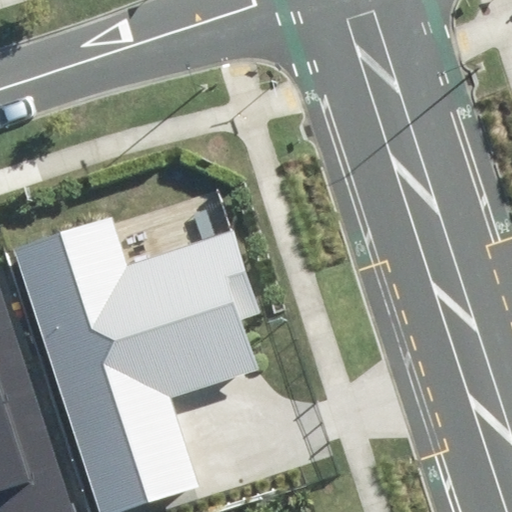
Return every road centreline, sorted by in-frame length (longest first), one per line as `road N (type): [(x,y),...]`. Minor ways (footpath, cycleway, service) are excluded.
road 1 (tertiary): [(511,487),(360,0)]
road 2 (residential): [(0,82),(263,0)]
